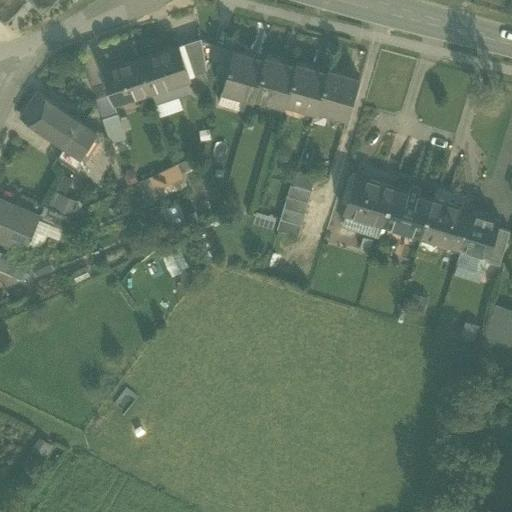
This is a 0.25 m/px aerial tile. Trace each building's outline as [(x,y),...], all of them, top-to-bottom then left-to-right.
[(27,0),(28,0),(42,13),(54,0),(0,0),(0,20),(3,24),(27,0)] [(201,40),(187,45),(196,76),(207,73),(201,40)] [(179,45),(142,58),(152,89),(190,77),(179,45)] [(234,49),(222,88),(254,97),(255,95),(265,59),(234,49)] [(266,56),(265,59),(255,95),(285,104),(286,101),(296,65),(266,56)] [(152,89),(142,58),(105,70),(112,93),(115,101),(152,89)] [(297,62),(296,65),(286,101),(316,110),(317,107),(327,71),(297,62)] [(327,68),(327,71),(317,107),(348,116),(360,78),(327,68)] [(56,104),(36,90),(20,116),(40,130),(56,104)] [(115,101),(112,93),(97,97),(111,142),(126,138),(115,101)] [(95,130),(56,104),(40,130),(66,147),(79,155),(95,130)] [(99,138),(95,130),(79,155),(66,147),(60,157),(79,168),(99,138)] [(175,141),(179,157),(201,152),(197,136),(175,141)] [(177,166),(143,182),(149,198),(161,193),(185,184),(177,166)] [(343,213),(382,225),(394,187),(365,178),(366,174),(356,170),(343,213)] [(294,186),(311,190),(314,179),(298,174),(294,186)] [(277,230),(299,236),(312,191),(311,190),(294,186),(290,185),(277,230)] [(394,187),(382,225),(420,236),(432,199),(419,194),(420,189),(410,186),(408,191),(394,187)] [(462,207),(432,199),(420,236),(441,242),(460,248),(471,210),(473,205),(463,202),(462,207)] [(39,218),(0,200),(0,239),(26,251),(39,221),(40,219),(39,218)] [(43,207),(39,218),(40,219),(39,221),(62,230),(68,217),(43,207)] [(500,220),(471,210),(460,248),(487,256),(489,257),(498,227),(500,220)] [(509,231),(498,227),(489,257),(487,256),(486,261),(499,265),(509,231)] [(441,242),(420,236),(417,249),(437,255),(441,242)] [(179,248),(163,257),(173,274),(188,265),(179,248)] [(28,265),(0,252),(0,270),(21,281),(28,265)] [(484,353),(511,361),(511,309),(498,305),(484,353)]
